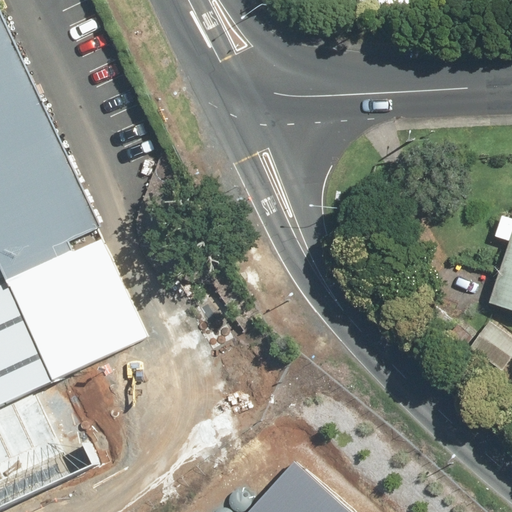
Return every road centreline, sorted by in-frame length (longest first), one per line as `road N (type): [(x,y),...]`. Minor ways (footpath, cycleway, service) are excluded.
road 1 (tertiary): [(511,469),(393,362),(335,291),(292,212),(248,82)]
road 2 (tertiary): [(223,0),(255,35),(301,62),(404,90)]
road 3 (unknown): [(0,493),(174,423)]
road 4 (tertiary): [(404,90),(298,94),(248,82)]
